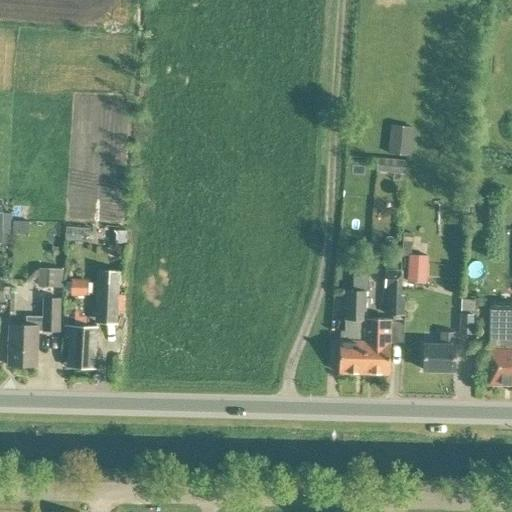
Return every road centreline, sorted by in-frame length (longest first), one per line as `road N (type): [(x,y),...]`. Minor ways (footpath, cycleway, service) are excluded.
road 1 (unclassified): [(511,505),(0,489)]
road 2 (secondary): [(511,412),(0,401)]
